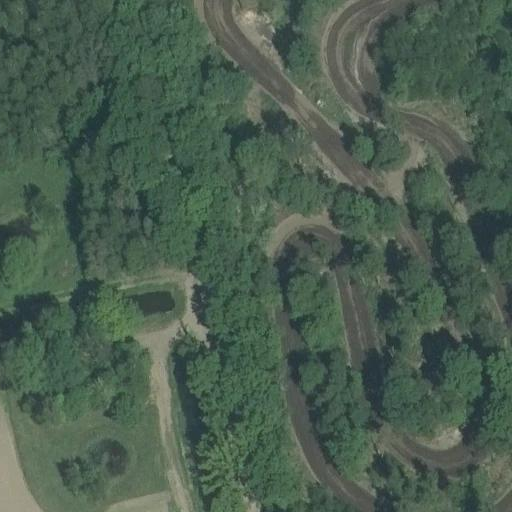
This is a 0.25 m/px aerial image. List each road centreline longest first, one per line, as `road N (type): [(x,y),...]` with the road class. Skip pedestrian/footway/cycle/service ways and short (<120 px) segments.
road 1 (track): [(253,511),(131,0)]
road 2 (track): [(0,372),(209,329)]
road 3 (track): [(0,307),(195,267)]
